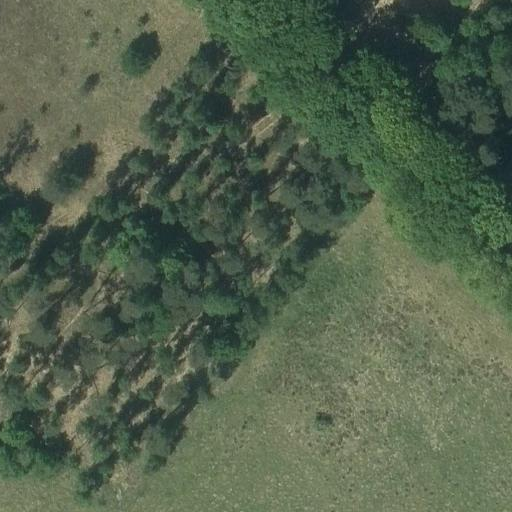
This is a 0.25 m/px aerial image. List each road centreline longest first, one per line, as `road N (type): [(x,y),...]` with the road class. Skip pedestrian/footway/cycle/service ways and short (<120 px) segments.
road 1 (track): [(262,0),(388,123)]
road 2 (track): [(388,123),(511,243)]
